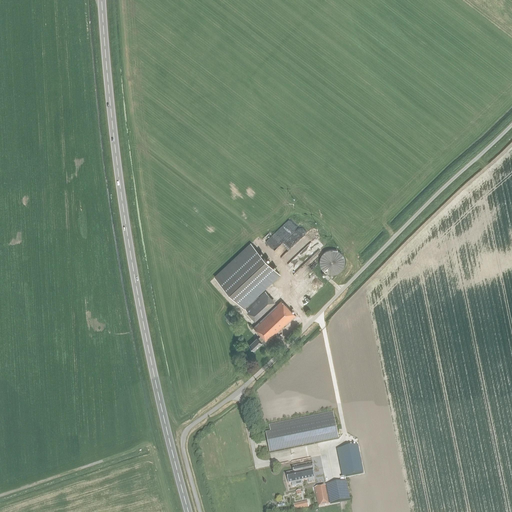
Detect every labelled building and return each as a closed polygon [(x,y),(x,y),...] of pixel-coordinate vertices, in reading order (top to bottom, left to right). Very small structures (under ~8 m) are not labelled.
[(214,275),(244,307),(255,322),(275,302),(265,291),(258,297),(257,296),(280,274),(261,255),(250,242),(214,275)] [(320,258),(319,261),(319,264),(320,267),(322,269),(324,272),(326,273),(329,274),(332,275),(335,274),(338,273),(341,271),(343,269),(344,266),(345,263),(344,260),(344,257),(342,254),(340,252),(337,250),(334,249),(331,249),(328,250),(326,251),(323,253),(321,255),(320,258)] [(261,344),(261,343),(264,340),(266,343),(293,317),(294,318),(296,316),(281,301),(253,328),(261,336),(257,339),(256,338),(249,346),(253,351),(261,344)] [(335,420),(333,412),(269,424),(270,432),(266,433),(270,453),(339,440),(335,420)] [(357,446),(340,450),(345,477),(346,477),(363,473),(359,452),(358,452),(357,447),(358,447),(358,446),(357,446)] [(293,473),(286,474),(288,484),(291,483),(292,487),(303,484),(302,481),(308,480),(308,483),(313,482),(314,482),(313,479),(314,478),(313,471),(312,469),(313,469),(312,463),(292,467),(293,473)] [(330,504),(350,500),(346,482),(345,482),(326,486),(330,504)] [(318,506),(330,504),(326,486),(314,488),(318,506)] [(307,502),(297,504),(299,510),(309,508),(307,502)]
